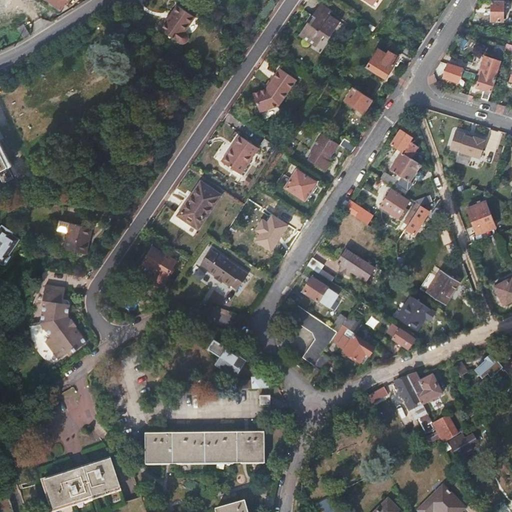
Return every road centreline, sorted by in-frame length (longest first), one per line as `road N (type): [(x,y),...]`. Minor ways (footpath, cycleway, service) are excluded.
road 1 (residential): [(291,0),(94,288),(96,316),(117,341)]
road 2 (residential): [(254,325),(409,93)]
